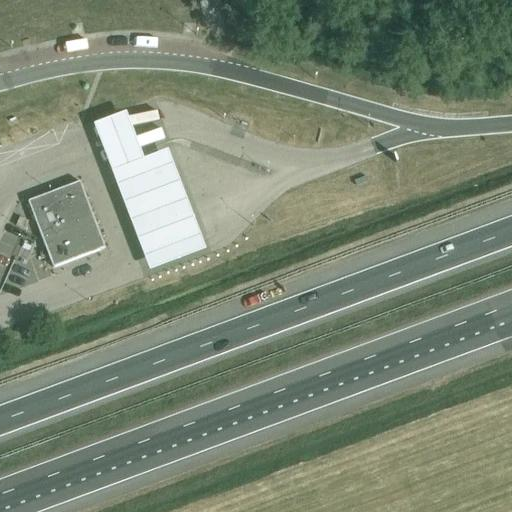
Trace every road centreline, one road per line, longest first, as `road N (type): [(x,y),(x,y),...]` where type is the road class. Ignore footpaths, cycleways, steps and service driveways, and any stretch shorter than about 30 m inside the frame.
road 1 (motorway): [(0,496),(511,307)]
road 2 (motorway): [(511,230),(0,419)]
